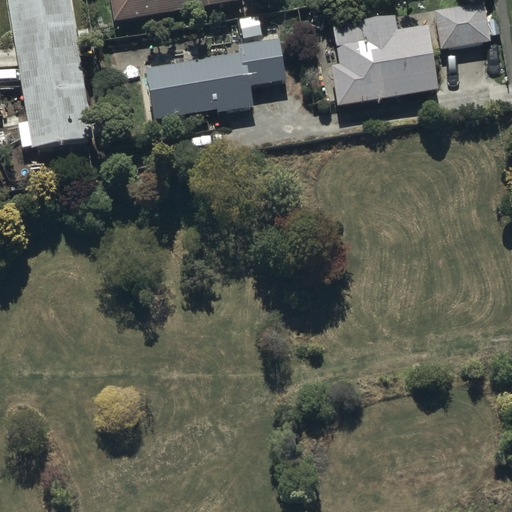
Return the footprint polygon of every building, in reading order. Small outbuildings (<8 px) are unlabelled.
[(69,0),(6,0),(31,148),(93,138),(69,0)] [(241,1),(240,0),(109,0),(113,22),(241,1)] [(434,12),(439,49),(489,42),(483,5),(434,12)] [(394,17),(332,26),(338,65),(330,66),(336,106),(435,90),(426,25),(395,30),(394,17)] [(236,54),(145,71),(154,121),(212,110),(213,115),(252,107),(248,86),(283,81),(276,42),(235,50),(236,54)]
